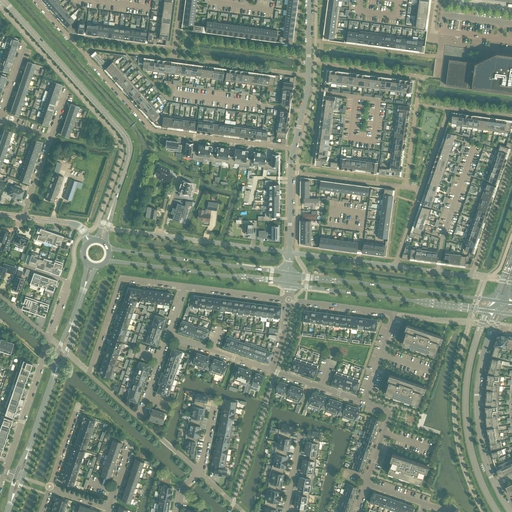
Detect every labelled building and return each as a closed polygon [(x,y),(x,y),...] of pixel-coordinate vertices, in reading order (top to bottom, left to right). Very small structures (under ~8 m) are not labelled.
[(50,10),(52,11),(53,10),(60,4),(56,0),(48,8),(50,10)] [(53,13),(55,16),(63,8),(60,4),(53,10),(52,11),(53,13)] [(57,18),(59,19),(60,18),(67,12),(68,11),(64,7),(63,8),(55,16),(57,18)] [(59,19),(63,23),(64,22),(70,16),(67,12),(60,18),(59,19)] [(64,25),(70,33),(73,28),(69,25),(74,20),(70,16),(64,22),(63,23),(64,25)] [(73,28),(70,33),(77,34),(77,33),(83,34),(83,33),(85,22),(79,21),(78,29),(73,28)] [(152,44),(156,44),(157,39),(153,38),(154,33),(148,32),(147,41),(153,42),(152,44)] [(293,33),(283,32),(283,38),(288,38),(288,43),(288,44),(292,44),(293,39),(292,38),(293,33)] [(335,33),(325,32),(324,34),(323,34),(323,40),(329,41),(329,38),(334,39),(335,33)] [(168,34),(159,33),(159,39),(165,40),(165,45),(169,46),(170,40),(168,40),(168,34)] [(7,37),(5,43),(16,46),(17,46),(19,41),(18,41),(18,39),(15,38),(14,39),(13,39),(7,37)] [(418,41),(416,50),(419,51),(418,53),(424,53),(425,46),(423,46),(423,41),(418,41)] [(5,43),(3,48),(14,52),(14,51),(16,51),(17,48),(18,46),(17,46),(16,46),(5,43)] [(6,49),(4,54),(12,57),(13,56),(14,56),(15,53),(16,53),(16,51),(14,51),(14,52),(3,48),(6,49)] [(446,85),(488,91),(511,94),(511,54),(497,52),(488,57),(475,63),(449,59),(446,85)] [(96,53),(92,56),(92,57),(100,66),(104,62),(96,53)] [(146,68),(147,69),(148,60),(143,59),(144,58),(138,57),(137,62),(143,63),(142,68),(143,68),(146,68)] [(0,58),(0,63),(9,67),(9,66),(10,66),(11,63),(12,64),(13,62),(12,61),(11,61),(11,62),(0,58)] [(26,66),(26,67),(34,69),(36,64),(28,61),(27,63),(26,66)] [(105,69),(108,73),(117,65),(113,61),(105,69)] [(9,67),(0,63),(0,69),(7,72),(8,73),(10,69),(11,67),(10,66),(9,66),(9,67)] [(111,77),(112,77),(120,69),(117,65),(108,73),(112,77),(111,77)] [(24,71),(24,72),(33,75),(34,69),(26,67),(25,68),(24,71)] [(111,77),(115,82),(116,81),(124,73),(120,69),(112,77),(111,77)] [(23,76),(22,77),(31,80),(33,75),(24,72),(24,73),(23,76)] [(116,81),(119,85),(127,78),(124,73),(116,81),(115,82),(116,81)] [(274,77),(269,76),(268,85),(270,85),(273,85),(274,80),(278,81),(279,76),(275,75),(274,75),(274,77)] [(21,81),(21,82),(29,85),(31,80),(22,77),(22,78),(21,81)] [(283,82),(282,87),(292,89),(292,84),(293,84),(294,78),(290,77),(289,78),(289,83),(284,82),(283,82)] [(119,85),(123,89),(131,82),(127,78),(119,85)] [(51,83),(50,86),(59,89),(60,90),(62,84),(61,84),(51,81),(52,81),(51,83)] [(19,86),(19,87),(27,90),(29,85),(21,82),(20,83),(19,86)] [(126,93),(126,94),(127,93),(135,86),(131,82),(123,89),(126,93)] [(50,86),(48,91),(57,94),(58,95),(60,90),(59,89),(50,86)] [(126,94),(129,98),(130,97),(138,90),(135,86),(127,93),(126,94)] [(17,91),(17,92),(26,95),(27,90),(19,87),(18,88),(17,91)] [(130,97),(134,101),(142,94),(138,90),(130,97),(129,98),(130,97)] [(48,91),(46,97),(55,100),(57,100),(58,95),(57,94),(48,91)] [(16,97),(15,97),(24,100),(26,95),(17,92),(17,94),(16,97)] [(134,101),(137,105),(146,98),(142,94),(134,101)] [(14,102),(13,103),(22,106),(24,100),(15,97),(15,99),(14,102)] [(46,97),(45,102),(53,105),(55,105),(57,100),(55,100),(46,97)] [(137,105),(141,109),(148,103),(149,102),(146,98),(137,105)] [(45,102),(43,107),(52,110),(53,110),(55,105),(53,105),(45,102)] [(12,107),(12,108),(20,111),(22,106),(13,103),(13,104),(12,107)] [(141,109),(145,113),(151,107),(148,103),(141,109)] [(71,104),(69,109),(78,112),(79,108),(79,107),(71,104)] [(43,107),(41,112),(50,115),(51,116),(53,110),(52,110),(43,107)] [(147,118),(148,117),(155,111),(151,107),(145,113),(148,117),(147,118)] [(20,111),(12,108),(11,109),(11,110),(10,113),(19,116),(20,111)] [(69,109),(67,114),(76,117),(78,112),(69,109)] [(152,121),(156,125),(160,117),(155,111),(148,117),(147,118),(151,122),(152,121)] [(41,112),(39,117),(48,120),(49,121),(51,116),(50,115),(41,112)] [(448,123),(456,124),(457,124),(458,115),(458,114),(452,113),(452,114),(451,114),(450,118),(448,123)] [(67,114),(65,119),(74,122),(76,117),(67,114)] [(167,128),(167,127),(168,118),(169,116),(163,115),(161,115),(160,117),(156,125),(161,126),(161,127),(167,128)] [(48,120),(39,117),(38,121),(38,122),(37,122),(46,125),(48,126),(49,121),(48,120)] [(65,119),(64,124),(72,127),(74,122),(65,119)] [(64,124),(62,130),(70,133),(72,127),(64,124)] [(3,133),(3,134),(11,137),(13,132),(4,129),(3,132),(3,133)] [(70,133),(62,130),(60,135),(69,138),(70,133)] [(262,131),(260,139),(266,140),(266,142),(270,142),(271,137),(266,136),(267,131),(264,131),(262,131)] [(276,132),(276,137),(282,138),(281,143),(281,144),(285,144),(286,138),(285,138),(286,133),(276,132)] [(446,132),(444,137),(445,137),(453,140),(455,135),(446,132)] [(1,138),(1,139),(9,142),(12,143),(13,142),(10,141),(11,137),(3,134),(2,135),(1,138)] [(445,138),(443,142),(452,145),(453,140),(445,137),(444,137),(445,138)] [(32,139),(30,144),(39,147),(40,147),(42,142),(41,142),(32,138),(32,139)] [(0,142),(0,144),(8,148),(9,142),(1,139),(1,140),(0,142)] [(169,148),(173,149),(173,151),(181,152),(181,145),(178,145),(178,142),(173,141),(171,141),(166,141),(166,142),(165,142),(164,146),(165,146),(165,147),(169,148)] [(440,147),(441,148),(450,151),(451,151),(453,146),(452,145),(443,142),(441,147),(440,147)] [(500,145),(498,150),(507,153),(509,148),(510,149),(511,144),(511,143),(507,142),(506,147),(500,145)] [(193,159),(194,152),(191,152),(192,144),(186,143),(185,148),(184,152),(185,152),(184,155),(190,155),(190,159),(193,159)] [(30,144),(28,149),(37,152),(39,152),(40,147),(39,147),(30,144)] [(198,156),(203,157),(205,146),(199,145),(198,153),(194,152),(193,159),(197,160),(198,156)] [(205,146),(203,157),(209,157),(208,161),(212,162),(213,155),(209,154),(211,146),(205,146)] [(221,159),(223,148),(217,147),(216,155),(213,155),(212,162),(215,162),(216,158),(221,159)] [(440,147),(438,152),(439,153),(448,156),(448,155),(450,151),(441,148),(440,147)] [(229,149),(223,148),(221,159),(227,160),(227,164),(230,164),(231,157),(228,157),(229,149)] [(28,149),(27,154),(36,157),(37,158),(39,152),(37,152),(28,149)] [(496,149),(494,155),(505,158),(507,153),(498,150),(496,149)] [(234,161),(240,162),(241,151),(235,150),(234,158),(231,157),(230,164),(234,165),(234,161)] [(245,166),(248,167),(249,160),(246,159),(247,151),(241,151),(240,162),(245,162),(245,166)] [(253,163),(258,164),(260,153),(254,152),(253,160),(249,160),(248,167),(252,167),(253,163)] [(439,153),(438,158),(448,161),(450,156),(448,155),(448,156),(439,153),(438,152),(439,153)] [(260,153),(258,164),(264,165),(263,168),(267,169),(268,162),(265,162),(266,154),(260,153)] [(27,154),(25,159),(34,162),(35,163),(37,158),(36,157),(27,154)] [(271,163),(268,162),(267,169),(270,169),(271,166),(277,167),(278,160),(279,160),(279,156),(272,155),(271,163)] [(494,155),(493,160),(504,163),(505,158),(494,155)] [(438,158),(436,163),(446,166),(448,161),(438,158)] [(25,159),(23,164),(32,167),(33,168),(35,163),(34,162),(25,159)] [(327,161),(317,160),(316,165),(322,166),(322,163),(324,163),(329,164),(331,164),(330,167),(337,168),(338,162),(327,161)] [(493,160),(491,165),(502,169),(503,169),(502,168),(504,163),(493,160)] [(436,163),(434,168),(444,172),(446,166),(436,163)] [(23,164),(21,170),(30,173),(32,173),(33,168),(32,167),(23,164)] [(157,178),(168,183),(172,176),(168,174),(170,171),(159,165),(156,172),(159,173),(157,178)] [(491,165),(489,170),(500,174),(501,174),(503,169),(502,169),(491,165)] [(389,169),(379,168),(378,173),(378,174),(385,175),(386,171),(387,171),(387,172),(392,173),(392,172),(394,172),(393,176),(394,176),(399,176),(400,171),(389,169)] [(434,168),(432,173),(443,177),(444,172),(434,168)] [(21,170),(20,175),(28,178),(30,178),(32,173),(30,173),(21,170)] [(488,174),(487,175),(488,175),(498,179),(499,179),(501,174),(500,174),(489,170),(488,174)] [(53,173),(50,184),(48,190),(49,190),(45,199),(54,202),(56,196),(57,196),(61,184),(63,177),(53,173)] [(432,173),(431,178),(439,181),(441,182),(443,177),(432,173)] [(28,178),(20,175),(18,180),(27,183),(28,183),(30,178),(28,178)] [(488,175),(487,175),(486,180),(488,181),(497,184),(498,179),(499,179),(498,179),(488,175)] [(428,183),(429,183),(432,184),(438,186),(438,184),(439,181),(431,178),(429,183),(428,183)] [(70,179),(68,184),(63,198),(71,201),(77,184),(78,182),(70,179)] [(181,184),(180,188),(180,189),(179,192),(182,193),(181,197),(190,200),(191,196),(188,195),(189,191),(190,192),(191,187),(190,187),(191,184),(191,183),(183,180),(182,184),(181,184)] [(269,185),(269,190),(278,190),(279,184),(272,184),(272,181),(265,181),(265,185),(269,185)] [(484,184),(483,188),(488,189),(494,191),(496,186),(491,184),(488,183),(485,182),(484,184)] [(427,184),(426,188),(427,188),(436,191),(438,186),(432,184),(429,183),(428,183),(427,184)] [(22,187),(15,184),(14,187),(11,186),(10,187),(9,187),(7,192),(8,193),(8,194),(12,195),(12,197),(14,198),(15,196),(21,198),(24,191),(21,190),(22,187)] [(426,188),(424,193),(425,193),(434,196),(436,191),(427,188),(426,188)] [(483,188),(481,193),(488,195),(492,197),(493,197),(492,196),(494,191),(488,189),(483,188)] [(425,194),(424,199),(434,202),(436,197),(434,196),(425,193),(424,193),(425,194)] [(481,193),(479,198),(488,201),(491,202),(492,202),(493,197),(492,197),(488,195),(481,193)] [(479,198),(478,203),(488,206),(489,207),(491,202),(492,202),(491,202),(488,201),(479,198)] [(434,202),(424,199),(422,204),(432,208),(434,202)] [(177,204),(175,209),(172,208),(171,213),(173,215),(173,217),(180,219),(181,217),(185,218),(188,210),(187,209),(188,206),(192,206),(192,202),(185,201),(185,205),(184,206),(179,204),(177,204)] [(208,202),(207,209),(216,211),(217,203),(208,202)] [(478,203),(476,208),(487,212),(488,210),(489,207),(488,206),(478,203)] [(157,209),(151,208),(151,207),(147,206),(145,217),(155,219),(157,209)] [(421,206),(419,211),(428,214),(430,209),(421,206)] [(474,213),(476,214),(485,217),(487,212),(476,208),(474,213)] [(203,214),(204,210),(199,210),(198,213),(198,220),(204,221),(204,222),(209,222),(210,215),(203,214)] [(278,212),(268,211),(268,217),(264,217),(264,220),(271,220),(271,217),(278,217),(278,212)] [(419,211),(417,216),(426,219),(426,220),(428,220),(430,215),(428,214),(419,211)] [(476,214),(474,219),(484,222),(485,217),(476,214)] [(417,216),(416,221),(424,224),(426,220),(426,219),(417,216)] [(472,218),(471,223),(482,227),(483,227),(482,227),(484,222),(474,219),(472,218)] [(300,226),(300,231),(301,231),(311,232),(311,226),(311,221),(301,220),(300,220),(300,221),(300,226)] [(416,221),(414,227),(422,229),(422,230),(424,230),(426,225),(424,224),(416,221)] [(252,224),(245,224),(245,234),(249,234),(249,233),(252,233),(252,228),(255,228),(255,222),(252,222),(252,224)] [(471,223),(469,228),(480,232),(481,233),(483,227),(482,227),(471,223)] [(271,236),(267,236),(267,238),(271,239),(278,239),(278,226),(271,226),(271,236)] [(422,229),(414,227),(412,232),(411,231),(409,236),(414,238),(416,233),(420,235),(422,230),(422,229)] [(36,241),(44,243),(48,231),(45,230),(40,228),(38,233),(36,241)] [(469,228),(467,234),(478,237),(479,238),(481,233),(480,232),(469,228)] [(1,248),(7,250),(11,237),(8,236),(9,232),(1,230),(0,233),(0,241),(2,243),(1,248)] [(45,242),(52,245),(54,238),(56,234),(51,232),(48,231),(44,243),(45,242)] [(301,231),(300,231),(300,237),(300,242),(300,243),(311,243),(311,237),(311,232),(301,231)] [(59,248),(59,249),(63,236),(61,235),(56,234),(54,238),(52,245),(59,247),(59,248)] [(467,234),(465,239),(477,242),(478,238),(479,238),(478,237),(467,234)] [(13,243),(16,244),(16,242),(18,243),(17,246),(22,248),(23,245),(26,246),(28,239),(18,236),(17,238),(15,237),(13,243)] [(63,236),(59,249),(67,251),(70,244),(71,239),(66,237),(63,236)] [(464,244),(466,245),(466,244),(475,248),(477,242),(465,239),(464,244)] [(367,254),(373,254),(373,253),(374,244),(369,243),(363,242),(362,252),(362,253),(367,254)] [(373,253),(373,254),(378,255),(383,256),(384,256),(385,245),(380,244),(374,244),(373,253)] [(466,244),(466,245),(464,250),(470,252),(468,256),(473,256),(474,253),(473,253),(475,248),(466,244)] [(410,258),(415,259),(416,249),(411,249),(410,255),(403,254),(401,259),(410,260),(410,258)] [(24,264),(36,267),(40,255),(32,252),(31,256),(27,255),(24,264)] [(36,267),(43,270),(47,259),(40,257),(40,255),(36,267)] [(461,255),(460,265),(465,266),(465,267),(469,268),(471,264),(470,264),(466,263),(467,256),(461,255)] [(43,270),(51,273),(55,260),(54,262),(47,259),(43,270)] [(55,260),(51,273),(59,275),(63,263),(55,260)] [(0,276),(3,277),(5,271),(14,275),(16,268),(4,264),(3,267),(0,266),(0,276)] [(12,288),(13,288),(13,290),(18,292),(19,290),(20,291),(24,279),(20,278),(22,271),(18,270),(12,288)] [(29,285),(37,287),(42,275),(39,274),(34,273),(32,277),(30,277),(29,281),(31,281),(29,285)] [(45,290),(49,278),(46,277),(42,275),(37,287),(37,288),(38,286),(45,289),(45,290)] [(49,278),(45,290),(53,293),(55,285),(57,281),(52,279),(49,278)] [(126,293),(125,297),(131,299),(132,295),(140,296),(139,300),(141,289),(137,289),(135,289),(135,288),(128,287),(125,293),(126,293)] [(171,293),(165,292),(165,293),(163,305),(169,306),(171,293)] [(199,309),(200,297),(198,296),(194,296),(193,302),(191,302),(190,308),(193,308),(193,309),(193,308),(199,309)] [(26,311),(29,312),(31,307),(33,299),(25,297),(24,301),(23,303),(23,304),(21,309),(26,311)] [(124,299),(123,303),(135,307),(137,301),(131,300),(131,299),(125,297),(125,298),(125,300),(124,299)] [(219,312),(221,299),(217,299),(214,298),(213,298),(210,298),(206,297),(205,310),(205,307),(211,308),(212,308),(213,308),(219,309),(219,312)] [(34,313),(37,314),(41,302),(33,299),(31,307),(29,312),(34,313)] [(41,302),(37,314),(39,315),(45,317),(46,312),(49,305),(41,302)] [(122,305),(121,309),(133,313),(135,307),(123,303),(123,304),(123,305),(122,305)] [(120,311),(119,314),(131,318),(133,313),(121,309),(121,311),(120,311)] [(118,316),(117,320),(129,324),(131,318),(119,314),(119,315),(119,317),(118,316)] [(152,320),(162,324),(164,320),(164,319),(156,316),(154,321),(152,320)] [(371,320),(369,332),(375,332),(375,333),(376,328),(376,327),(377,327),(379,324),(378,324),(376,323),(377,322),(377,320),(374,320),(373,320),(371,319),(371,320)] [(116,322),(115,326),(127,330),(129,324),(117,320),(117,321),(117,322),(116,322)] [(152,320),(150,326),(161,329),(162,324),(152,320)] [(178,331),(184,333),(187,322),(182,320),(178,331)] [(184,333),(189,335),(193,324),(187,322),(184,333)] [(189,335),(194,337),(198,326),(197,326),(197,328),(192,326),(193,324),(189,335)] [(408,325),(407,329),(406,331),(402,343),(414,347),(418,348),(435,354),(439,342),(440,340),(441,336),(421,330),(420,329),(409,325),(408,325)] [(114,328),(113,331),(125,336),(127,330),(115,326),(115,328),(114,328)] [(150,326),(148,331),(159,334),(161,329),(150,326)] [(194,337),(199,338),(203,328),(198,326),(194,337)] [(203,328),(199,338),(204,340),(208,329),(203,328)] [(125,336),(113,331),(113,332),(114,332),(113,334),(112,334),(111,337),(123,341),(125,336)] [(148,331),(147,336),(157,339),(159,334),(148,331)] [(506,348),(507,348),(508,337),(504,336),(504,335),(498,334),(498,335),(497,335),(494,344),(501,346),(501,347),(502,347),(506,347),(506,348)] [(157,339),(147,336),(145,341),(155,345),(157,339)] [(224,347),(230,349),(234,338),(233,340),(227,338),(224,347)] [(230,349),(235,351),(239,340),(234,338),(230,349)] [(110,342),(108,345),(120,349),(122,343),(110,339),(110,340),(111,340),(110,342)] [(235,351),(241,353),(245,342),(244,342),(244,344),(239,342),(239,340),(235,351)] [(7,341),(3,353),(9,355),(13,344),(11,343),(10,343),(11,342),(7,341)] [(241,353),(246,354),(250,344),(245,342),(241,353)] [(246,354),(252,356),(255,345),(254,347),(249,346),(250,344),(246,354)] [(498,357),(501,347),(501,346),(494,344),(495,345),(492,356),(498,357)] [(108,347),(106,351),(119,355),(120,349),(108,345),(108,346),(109,346),(108,347)] [(252,356),(257,358),(261,347),(255,345),(252,356)] [(257,358),(262,360),(266,349),(261,347),(257,358)] [(172,349),(171,354),(179,357),(181,352),(172,349)] [(266,349),(262,360),(268,362),(271,353),(266,351),(266,349)] [(106,353),(104,356),(117,361),(119,355),(106,351),(107,351),(106,353)] [(198,368),(202,355),(197,353),(194,359),(192,358),(192,357),(190,364),(193,365),(193,364),(198,366),(198,368)] [(171,354),(169,360),(180,364),(180,363),(178,363),(179,357),(171,354)] [(204,369),(207,370),(209,363),(209,364),(206,363),(207,361),(208,357),(202,355),(198,368),(204,370),(204,369)] [(104,359),(103,362),(115,366),(117,361),(104,356),(104,357),(105,357),(104,359)] [(294,371),(297,372),(297,371),(301,360),(301,359),(301,360),(295,358),(296,358),(295,358),(295,357),(294,360),(291,370),(294,371)] [(491,358),(490,363),(501,366),(502,361),(491,358)] [(209,372),(215,374),(219,361),(214,359),(212,363),(212,364),(211,365),(209,364),(209,363),(207,370),(209,371),(209,372)] [(21,360),(19,366),(29,369),(31,363),(27,362),(21,360)] [(169,360),(167,365),(178,369),(180,364),(169,360)] [(299,373),(303,374),(307,361),(306,362),(301,360),(297,371),(297,372),(299,373)] [(219,361),(215,374),(221,376),(221,375),(224,376),(226,369),(226,370),(223,369),(225,363),(219,361)] [(306,375),(308,376),(308,375),(312,363),(312,364),(307,362),(307,361),(303,374),(306,375)] [(100,368),(101,368),(113,372),(115,366),(103,362),(102,363),(103,363),(102,365),(102,364),(101,368),(100,368)] [(138,362),(136,367),(147,371),(148,365),(138,362)] [(308,375),(308,376),(311,376),(314,378),(318,365),(318,366),(313,364),(313,363),(312,363),(308,375)] [(167,365),(165,371),(176,374),(178,369),(167,365)] [(19,366),(17,372),(27,375),(29,369),(19,366)] [(134,372),(145,376),(147,371),(136,367),(138,368),(136,373),(134,372)] [(234,380),(240,382),(244,369),(238,367),(236,373),(234,372),(232,378),(234,379),(234,380)] [(101,368),(100,368),(98,374),(99,374),(104,376),(104,377),(108,378),(108,377),(111,378),(113,372),(101,368)] [(246,383),(249,384),(251,378),(248,377),(249,375),(250,371),(244,369),(240,382),(241,380),(246,382),(246,383)] [(162,373),(161,375),(174,380),(176,374),(165,371),(164,374),(162,373)] [(17,372),(15,378),(25,381),(26,381),(27,377),(26,377),(27,375),(17,372)] [(134,372),(132,377),(143,381),(145,376),(134,372)] [(336,385),(338,386),(338,385),(342,374),(342,373),(342,374),(337,372),(336,372),(335,374),(332,384),(336,385)] [(251,378),(249,384),(251,385),(251,386),(257,388),(262,375),(261,375),(255,373),(254,377),(253,379),(251,378)] [(341,387),(344,388),(348,375),(348,376),(342,374),(338,385),(338,386),(341,387)] [(161,375),(159,381),(172,385),(174,380),(161,375)] [(347,389),(349,390),(350,389),(354,377),(353,377),(353,380),(347,378),(348,376),(348,375),(344,388),(347,389)] [(401,398),(418,404),(422,392),(423,390),(424,386),(404,380),(403,379),(392,375),(391,375),(390,379),(389,381),(385,393),(397,397),(401,398)] [(131,382),(141,386),(143,381),(132,377),(132,378),(134,378),(133,383),(131,382)] [(350,389),(349,390),(352,391),(355,392),(359,382),(360,379),(359,379),(359,380),(354,378),(354,377),(350,389)] [(15,378),(13,384),(23,387),(24,387),(25,383),(24,383),(25,381),(26,382),(26,381),(25,381),(15,378)] [(161,384),(160,387),(170,391),(172,385),(159,381),(159,383),(161,384)] [(282,395),(285,396),(287,390),(284,390),(285,388),(286,383),(285,383),(280,381),(276,394),(282,396),(282,395)] [(129,388),(130,388),(140,391),(141,386),(131,382),(129,388)] [(13,384),(11,390),(21,393),(22,393),(23,389),(22,389),(23,387),(23,388),(24,387),(23,387),(13,384)] [(287,398),(293,400),(297,387),(291,385),(290,390),(289,391),(287,391),(287,390),(285,396),(287,397),(287,398)] [(170,391),(160,387),(158,392),(168,396),(170,391)] [(297,387),(293,400),(298,402),(299,402),(299,401),(302,402),(304,396),(303,396),(301,395),(302,393),(303,389),(297,387)] [(130,388),(128,393),(138,396),(140,391),(130,388)] [(11,390),(9,396),(19,399),(21,393),(22,393),(21,393),(11,390)] [(138,396),(128,393),(127,393),(125,398),(136,402),(138,396)] [(309,406),(314,408),(319,395),(313,393),(312,397),(311,399),(308,398),(309,397),(308,397),(306,404),(308,404),(309,405),(309,406)] [(192,403),(192,404),(204,406),(205,402),(206,402),(207,397),(206,396),(200,395),(197,394),(197,395),(195,394),(195,395),(194,395),(193,395),(192,395),(192,397),(193,398),(193,399),(194,399),(194,400),(194,401),(194,404),(192,403)] [(321,409),(323,410),(325,403),(325,404),(323,403),(323,401),(325,397),(319,395),(314,408),(320,410),(321,409)] [(9,396),(7,402),(17,405),(19,399),(9,396)] [(326,411),(331,413),(336,401),(330,399),(329,403),(328,405),(325,404),(326,403),(325,403),(323,410),(326,410),(326,411)] [(223,404),(223,406),(236,408),(237,402),(226,400),(225,404),(223,404)] [(338,414),(340,415),(343,409),(342,409),(342,410),(340,409),(340,407),(342,403),(336,401),(331,413),(337,415),(338,414)] [(7,402),(4,407),(15,411),(17,405),(7,402)] [(192,413),(203,415),(204,412),(203,412),(204,409),(203,409),(203,408),(204,406),(192,404),(191,407),(190,412),(192,413)] [(343,417),(349,419),(353,406),(347,404),(346,409),(345,410),(342,410),(343,409),(340,415),(343,416),(343,417)] [(224,408),(223,412),(235,414),(236,408),(223,406),(222,408),(224,408)] [(353,406),(349,419),(354,421),(355,420),(357,421),(360,415),(359,415),(357,415),(357,414),(357,412),(359,408),(353,406)] [(15,411),(4,407),(4,408),(2,414),(5,414),(13,417),(15,411)] [(148,419),(162,424),(166,414),(150,408),(149,412),(151,413),(148,419)] [(188,421),(200,424),(201,420),(202,420),(202,417),(203,417),(203,415),(192,413),(191,418),(191,421),(188,421)] [(2,416),(0,420),(0,422),(10,426),(12,420),(11,419),(2,416)] [(83,417),(81,423),(82,423),(94,427),(96,421),(93,420),(93,419),(90,418),(89,419),(84,417),(83,417)] [(222,420),(221,424),(233,426),(233,425),(231,425),(232,420),(234,420),(220,417),(220,419),(222,420)] [(367,421),(367,422),(379,426),(380,425),(378,424),(380,420),(379,420),(371,417),(369,422),(367,421)] [(187,424),(186,430),(199,433),(200,433),(201,429),(200,429),(200,426),(200,424),(188,421),(188,424),(187,424)] [(0,422),(0,429),(8,432),(10,428),(9,428),(10,426),(0,422)] [(367,422),(366,427),(377,431),(378,430),(376,429),(377,426),(379,427),(379,426),(367,422)] [(81,425),(80,429),(92,433),(94,427),(82,423),(81,423),(82,423),(82,424),(82,425),(81,425)] [(279,430),(278,433),(290,436),(291,432),(292,432),(293,427),(292,427),(286,425),(283,424),(283,425),(279,424),(278,430),(279,430)] [(366,427),(364,432),(376,436),(376,435),(375,434),(376,431),(377,432),(377,431),(366,427)] [(0,429),(0,435),(6,438),(8,434),(7,434),(8,432),(0,429)] [(79,431),(78,434),(90,438),(92,433),(80,429),(80,431),(79,431)] [(219,432),(219,435),(231,437),(232,432),(218,429),(218,431),(220,431),(219,432)] [(199,433),(186,430),(185,435),(186,435),(185,439),(197,441),(198,438),(198,437),(199,435),(200,435),(200,433),(199,433)] [(314,437),(313,440),(321,442),(322,438),(321,438),(322,432),(318,432),(319,432),(318,432),(318,431),(316,431),(315,431),(309,430),(308,430),(307,436),(308,436),(314,437)] [(364,432),(362,437),(374,441),(374,440),(373,440),(374,437),(375,437),(376,436),(364,432)] [(276,442),(290,445),(290,444),(290,442),(289,442),(290,439),(289,439),(290,436),(278,433),(278,434),(280,434),(279,437),(278,442),(276,442)] [(77,436),(76,440),(88,444),(90,438),(78,434),(78,435),(78,437),(77,436)] [(216,439),(216,440),(229,443),(231,437),(219,435),(218,439),(216,439)] [(364,438),(362,443),(372,446),(373,445),(371,445),(372,442),(374,442),(374,441),(362,437),(364,438)] [(88,444),(76,440),(76,441),(76,442),(75,442),(74,446),(86,450),(88,444)] [(113,441),(111,445),(120,448),(122,442),(119,442),(113,440),(113,441)] [(217,443),(217,447),(228,449),(226,448),(227,443),(229,443),(216,440),(216,443),(217,443)] [(306,445),(305,448),(319,450),(320,444),(319,444),(319,441),(321,442),(313,440),(312,443),(307,442),(307,445),(306,445)] [(195,449),(194,449),(195,442),(188,441),(187,447),(185,446),(184,451),(186,451),(186,452),(193,453),(194,449),(195,449)] [(501,441),(489,444),(491,450),(502,447),(501,441)] [(275,448),(274,451),(287,453),(287,450),(288,450),(288,447),(289,447),(289,445),(290,445),(276,442),(275,448)] [(362,443),(360,448),(370,451),(371,450),(369,450),(370,447),(372,447),(372,446),(362,443)] [(111,445),(109,450),(118,453),(120,448),(111,445)] [(214,450),(214,452),(227,455),(228,449),(217,447),(216,450),(214,450)] [(72,450),(71,454),(83,458),(85,452),(73,448),(74,449),(73,450),(72,450)] [(310,455),(310,458),(316,459),(317,456),(318,456),(319,450),(305,448),(304,451),(305,451),(305,452),(305,454),(310,455)] [(357,452),(369,456),(369,455),(368,455),(369,452),(370,452),(370,451),(360,448),(359,453),(357,452)] [(503,455),(502,449),(490,452),(492,458),(503,455)] [(109,450),(108,455),(116,458),(118,453),(109,450)] [(274,454),(272,460),(285,462),(286,462),(287,460),(286,459),(287,457),(286,457),(286,456),(287,453),(274,451),(274,454)] [(215,454),(214,458),(226,460),(227,455),(214,452),(213,454),(215,454)] [(357,452),(355,457),(367,462),(367,461),(366,460),(367,457),(368,457),(369,456),(357,452)] [(71,456),(69,459),(81,463),(83,458),(71,454),(72,454),(71,456)] [(393,458),(392,460),(388,472),(400,476),(404,477),(420,483),(421,483),(425,471),(426,469),(426,468),(427,465),(426,465),(407,459),(406,458),(395,454),(394,454),(393,456),(393,458)] [(108,455),(106,460),(115,463),(116,458),(108,455)] [(353,462),(353,463),(364,466),(365,462),(367,463),(367,462),(355,457),(355,458),(357,458),(355,463),(353,462)] [(226,460),(214,458),(214,462),(212,462),(212,464),(225,466),(226,460)] [(302,465),(315,468),(316,462),(316,459),(310,458),(309,461),(304,459),(304,460),(303,463),(302,462),(302,465)] [(69,461),(67,465),(79,469),(81,463),(69,459),(69,460),(70,460),(69,462),(69,461)] [(131,463),(131,464),(133,464),(143,468),(144,467),(142,467),(144,462),(138,460),(135,459),(134,463),(133,462),(132,462),(131,463)] [(106,460),(104,465),(113,468),(115,463),(106,460)] [(272,465),(271,469),(283,471),(284,468),(285,465),(286,465),(286,462),(285,462),(272,460),(275,460),(274,465),(272,465)] [(504,462),(500,465),(504,475),(509,473),(504,462)] [(364,466),(353,463),(352,468),(362,471),(362,472),(364,466)] [(133,466),(132,470),(140,473),(142,468),(143,469),(143,468),(133,464),(131,464),(131,465),(133,466)] [(67,467),(65,471),(78,475),(79,469),(67,465),(68,466),(67,467)] [(104,465),(102,470),(111,473),(113,468),(104,465)] [(210,471),(214,472),(213,474),(218,475),(220,475),(220,476),(221,476),(225,476),(226,469),(215,467),(215,465),(211,465),(210,471)] [(307,472),(306,475),(314,477),(315,474),(314,473),(315,468),(302,465),(302,466),(301,468),(302,468),(301,471),(307,472)] [(504,475),(500,465),(495,467),(499,477),(504,475)] [(270,472),(269,477),(283,480),(283,479),(283,477),(283,474),(282,474),(283,474),(283,471),(271,469),(270,472)] [(102,470),(100,476),(103,477),(109,479),(110,478),(111,473),(102,470)] [(128,473),(128,474),(130,475),(140,478),(140,477),(139,477),(140,473),(132,470),(130,473),(129,473),(128,472),(128,473)] [(63,476),(76,481),(78,475),(65,471),(66,471),(65,473),(64,476),(63,476)] [(129,476),(128,480),(137,483),(138,478),(140,479),(140,478),(130,475),(128,474),(127,476),(129,476)] [(299,480),(298,483),(299,483),(312,486),(313,480),(314,480),(314,477),(306,475),(306,478),(300,477),(300,480),(299,480)] [(63,476),(61,482),(67,484),(67,485),(71,486),(74,486),(76,481),(63,476)] [(268,483),(268,486),(280,489),(280,486),(280,485),(281,485),(281,483),(282,483),(283,481),(283,480),(269,477),(268,483)] [(125,482),(124,484),(136,488),(137,488),(135,487),(137,483),(128,480),(127,483),(125,482)] [(303,493),(309,494),(310,491),(311,491),(312,486),(299,483),(298,483),(298,486),(299,486),(298,489),(303,490),(303,493)] [(126,487),(125,490),(133,493),(135,489),(136,489),(136,488),(124,484),(124,486),(126,487)] [(344,489),(356,493),(356,492),(355,492),(357,487),(356,487),(348,484),(346,489),(344,489)] [(159,485),(158,492),(172,495),(172,492),(171,492),(172,488),(171,488),(171,487),(171,488),(166,487),(166,486),(163,485),(163,486),(159,485)] [(267,490),(266,495),(279,498),(280,498),(280,495),(279,495),(279,493),(280,492),(279,492),(280,489),(268,486),(270,487),(269,490),(267,490)] [(344,489),(343,494),(354,498),(355,497),(353,497),(354,494),(356,494),(356,493),(344,489)] [(121,493),(121,494),(123,495),(133,498),(132,497),(133,493),(125,490),(123,493),(121,493)] [(158,492),(157,498),(169,500),(170,500),(171,496),(172,496),(172,495),(158,492)] [(369,503),(374,505),(378,494),(374,493),(373,492),(372,492),(373,492),(372,495),(370,495),(369,498),(370,498),(370,501),(369,501),(369,503)] [(295,500),(295,501),(309,503),(310,497),(309,497),(309,494),(303,493),(302,496),(297,495),(296,498),(295,500)] [(123,495),(121,494),(120,496),(122,497),(121,500),(127,503),(130,504),(131,499),(133,499),(133,498),(123,495)] [(344,495),(343,500),(353,503),(353,502),(352,502),(353,499),(354,499),(354,498),(343,494),(342,495),(344,495)] [(379,506),(379,507),(383,496),(378,494),(374,505),(375,505),(375,503),(380,505),(379,506)] [(265,501),(264,503),(276,506),(277,503),(278,503),(278,502),(278,500),(279,501),(280,498),(279,498),(266,495),(265,501)] [(379,507),(384,508),(388,498),(384,496),(383,496),(379,507)] [(56,498),(54,503),(54,504),(66,508),(68,502),(66,501),(66,500),(62,499),(62,500),(56,498)] [(157,498),(156,503),(170,506),(170,504),(169,504),(170,500),(169,500),(157,498)] [(389,510),(390,510),(393,499),(388,498),(384,508),(385,508),(385,507),(390,508),(389,510)] [(390,510),(395,511),(398,501),(394,500),(394,499),(393,499),(390,510)] [(343,500),(341,505),(351,508),(351,507),(350,507),(351,504),(352,504),(353,503),(343,500)] [(300,508),(300,511),(306,511),(307,509),(305,508),(306,503),(308,503),(309,503),(295,501),(295,502),(295,504),(295,506),(295,507),(300,508)] [(396,510),(400,511),(403,503),(398,501),(395,511),(396,510)] [(54,503),(52,509),(60,511),(64,511),(66,508),(54,504),(54,503)] [(155,509),(167,511),(168,511),(168,508),(169,508),(170,506),(156,503),(158,504),(157,509),(155,509)] [(263,507),(262,511),(275,511),(276,510),(276,509),(276,506),(264,503),(264,504),(266,505),(266,508),(263,507)] [(406,511),(409,505),(405,503),(404,503),(403,503),(400,511),(406,511)]
